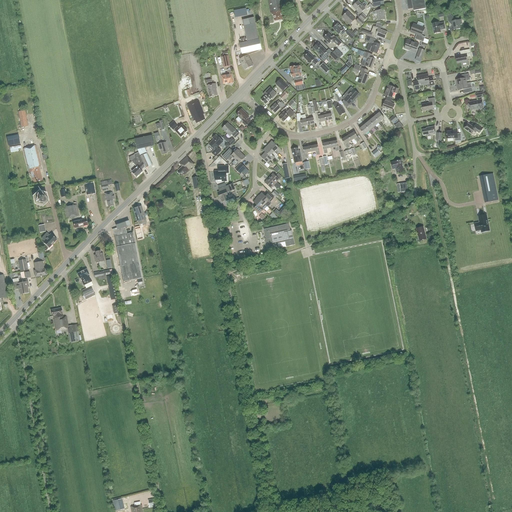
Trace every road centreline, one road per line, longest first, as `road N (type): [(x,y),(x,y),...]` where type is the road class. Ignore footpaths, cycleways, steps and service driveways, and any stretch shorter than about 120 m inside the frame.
road 1 (track): [(106,221),(156,482),(156,490),(129,503)]
road 2 (tertiary): [(12,320),(196,135)]
road 3 (track): [(272,511),(227,276)]
road 4 (unclassified): [(50,511),(12,320)]
road 5 (residential): [(387,58),(366,108),(342,127),(292,137),(273,126)]
road 6 (tertiary): [(239,92),(329,0)]
